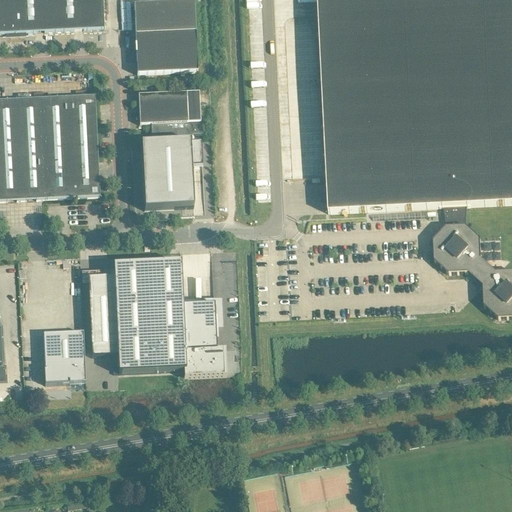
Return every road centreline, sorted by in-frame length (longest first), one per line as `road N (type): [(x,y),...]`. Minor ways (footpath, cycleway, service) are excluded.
road 1 (primary): [(0,465),(511,377)]
road 2 (unclassified): [(0,63),(94,58),(110,67),(121,87),(128,239)]
road 3 (unclassified): [(128,239),(0,245)]
road 4 (unclassified): [(254,233),(128,239)]
